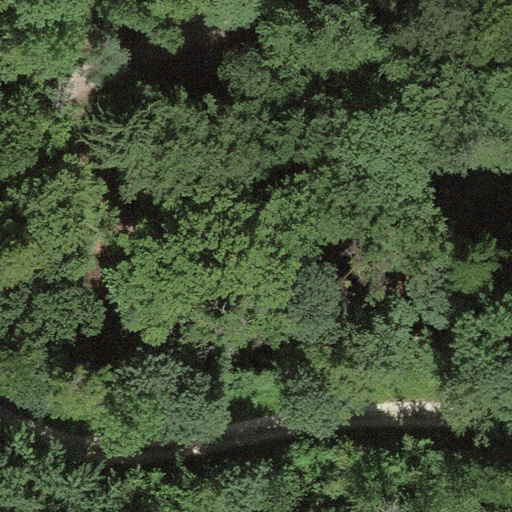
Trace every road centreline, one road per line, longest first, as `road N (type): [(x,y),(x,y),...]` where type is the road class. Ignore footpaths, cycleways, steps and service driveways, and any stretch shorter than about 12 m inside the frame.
road 1 (track): [(0,187),(49,172),(164,179),(283,150),(436,153),(511,170)]
road 2 (track): [(511,414),(332,408),(133,446),(65,447),(0,425)]
road 3 (track): [(0,120),(80,78),(258,14),(275,0)]
